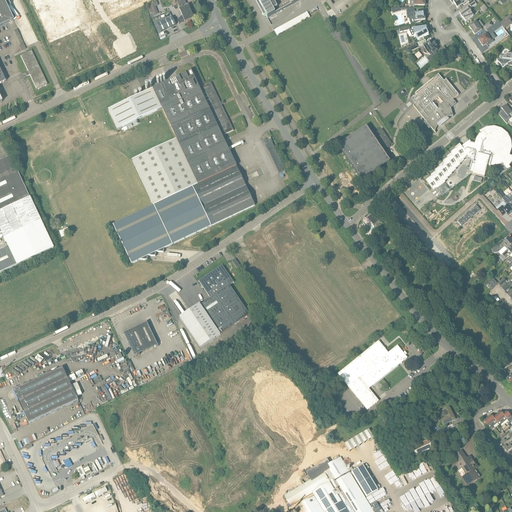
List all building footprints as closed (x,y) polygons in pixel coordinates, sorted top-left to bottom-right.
[(0,0),(0,102),(2,102),(0,98),(0,84),(5,82),(0,70),(0,26),(12,21),(16,18),(7,7),(10,5),(6,0),(0,0)] [(30,0),(45,38),(150,0),(30,0)] [(177,21),(179,24),(180,24),(179,24),(185,22),(194,19),(188,5),(187,6),(184,0),(176,0),(180,8),(179,9),(182,16),(177,21)] [(255,0),(264,16),(266,16),(267,19),(301,0),(255,0)] [(473,0),(467,4),(469,7),(461,13),(462,15),(460,16),(462,19),(463,18),(465,22),(473,16),(471,12),(469,9),(476,4),(473,0)] [(149,4),(151,8),(152,12),(153,14),(158,12),(157,10),(156,7),(158,6),(156,1),(154,2),(149,4)] [(415,23),(415,22),(425,20),(425,16),(423,16),(423,12),(416,13),(414,9),(413,9),(406,9),(407,19),(409,19),(411,25),(415,23)] [(310,18),(307,12),(274,31),(277,36),(310,18)] [(504,29),(511,23),(510,20),(511,18),(511,17),(510,15),(500,23),(504,29)] [(161,32),(176,25),(172,17),(158,24),(161,32)] [(475,35),(482,30),(481,28),(484,26),(480,21),(477,23),(476,22),(469,27),(475,35)] [(486,30),(492,26),(493,26),(490,22),(483,27),(485,31),(486,30)] [(487,46),(493,42),(492,39),(491,40),(488,36),(496,31),(492,26),(486,30),(488,33),(478,40),(481,44),(481,45),(482,45),(482,46),(483,47),(486,44),(487,46)] [(412,30),(414,36),(415,35),(417,40),(428,35),(426,30),(425,27),(426,27),(412,30)] [(432,45),(431,42),(423,46),(424,49),(423,49),(423,50),(423,51),(423,52),(423,53),(424,53),(424,54),(425,54),(426,54),(427,54),(428,54),(430,56),(429,57),(431,59),(429,61),(432,64),(441,57),(438,53),(437,54),(435,52),(437,51),(435,48),(435,47),(433,44),(432,45)] [(411,52),(419,48),(417,43),(406,48),(405,53),(410,54),(411,52)] [(191,55),(189,50),(179,55),(181,59),(191,55)] [(27,76),(29,75),(34,85),(36,90),(47,85),(31,51),(20,56),(28,72),(26,73),(27,76)] [(499,64),(503,68),(507,65),(509,66),(510,67),(511,66),(511,52),(510,53),(506,56),(501,55),(500,61),(496,60),(498,62),(498,63),(499,64)] [(114,224),(129,262),(269,205),(261,187),(248,192),(224,135),(234,131),(223,105),(226,104),(225,101),(221,103),(213,83),(200,88),(195,76),(198,75),(196,71),(168,82),(167,81),(151,87),(151,88),(144,91),(146,94),(109,109),(117,130),(164,111),(176,142),(133,159),(153,208),(114,224)] [(429,129),(431,128),(435,133),(436,133),(435,132),(436,128),(439,125),(442,122),(446,120),(445,118),(449,117),(453,117),(453,116),(451,109),(456,104),(454,101),(453,100),(458,95),(459,95),(451,86),(446,79),(446,80),(445,80),(444,81),(443,80),(441,77),(439,75),(438,75),(439,75),(438,74),(431,80),(430,81),(425,85),(424,86),(415,94),(416,95),(416,96),(411,99),(415,103),(416,104),(415,105),(414,106),(413,106),(425,121),(424,123),(429,129)] [(511,117),(511,113),(506,106),(502,109),(502,110),(501,111),(501,112),(502,112),(499,115),(506,123),(511,117)] [(385,148),(391,144),(381,129),(375,133),(369,124),(363,128),(362,127),(358,130),(359,131),(338,146),(362,181),(383,167),(384,168),(388,165),(387,164),(393,160),(385,148)] [(507,133),(501,129),(494,126),(487,127),(480,131),(481,134),(480,133),(478,136),(476,139),(475,142),(475,143),(474,144),(471,144),(471,143),(469,142),(470,144),(463,149),(462,148),(463,150),(462,150),(459,146),(455,149),(456,150),(451,154),(452,155),(447,159),(448,160),(444,163),(443,163),(444,163),(444,164),(440,168),(440,169),(436,173),(436,174),(432,177),(432,178),(428,182),(429,183),(428,184),(431,188),(433,191),(432,191),(433,192),(433,191),(434,193),(434,194),(437,191),(444,199),(451,193),(445,186),(445,184),(447,183),(446,183),(448,182),(448,181),(450,178),(451,177),(452,176),(454,174),(454,173),(455,173),(455,171),(458,169),(459,168),(459,167),(462,164),(463,163),(463,162),(465,160),(470,161),(471,162),(468,171),(473,172),(472,175),(484,178),(486,173),(487,166),(489,166),(496,166),(502,164),(503,166),(506,171),(507,171),(510,168),(510,169),(510,168),(509,166),(511,162),(511,156),(509,155),(511,148),(511,140),(507,133)] [(265,141),(280,176),(287,173),(272,138),(265,141)] [(0,273),(54,248),(10,156),(0,160),(0,233),(1,233),(7,247),(0,250),(0,273)] [(511,205),(511,196),(508,200),(505,196),(502,199),(507,205),(510,202),(511,205)] [(503,208),(502,206),(497,210),(502,216),(506,214),(508,216),(511,212),(511,211),(507,205),(503,208)] [(367,218),(369,220),(374,225),(379,220),(374,215),(374,216),(372,214),(367,218)] [(507,250),(511,245),(511,241),(509,238),(505,242),(503,239),(491,250),(493,252),(493,253),(498,253),(504,247),(507,250)] [(509,256),(510,256),(511,253),(511,245),(507,250),(502,255),(506,259),(509,256)] [(238,270),(241,268),(235,259),(232,261),(238,270)] [(230,285),(234,283),(222,265),(199,281),(210,298),(200,305),(199,304),(179,318),(200,348),(250,315),(230,285)] [(498,284),(493,279),(488,283),(493,288),(498,284)] [(498,284),(501,288),(507,283),(504,279),(498,284)] [(507,283),(501,288),(505,292),(510,287),(510,286),(507,283)] [(135,356),(158,345),(147,322),(124,333),(135,356)] [(373,386),(403,361),(407,358),(405,355),(406,355),(404,353),(404,354),(397,346),(388,353),(378,341),(338,374),(367,411),(379,401),(369,389),(373,385),(373,386)] [(78,401),(65,372),(63,368),(13,391),(29,424),(78,401)] [(450,411),(444,414),(447,419),(446,420),(441,422),(444,429),(456,423),(450,411)] [(507,420),(503,415),(501,412),(497,415),(503,423),(507,420)] [(509,423),(511,421),(511,422),(511,418),(507,412),(503,415),(507,420),(509,423)] [(497,423),(493,418),(491,415),(487,418),(494,426),(497,424),(497,423)] [(499,426),(500,426),(503,423),(497,415),(493,418),(497,423),(497,424),(499,426)] [(490,430),(494,426),(487,418),(483,422),(490,430)] [(433,435),(434,437),(440,433),(439,432),(439,431),(437,426),(436,427),(434,424),(428,428),(429,428),(426,430),(430,437),(433,435)] [(345,444),(350,452),(374,437),(369,429),(345,444)] [(429,450),(426,444),(425,442),(417,446),(421,454),(429,450)] [(479,478),(473,470),(477,467),(473,461),(472,461),(471,461),(470,461),(469,461),(468,461),(468,460),(467,460),(467,459),(461,451),(455,456),(460,463),(454,467),(458,472),(462,469),(466,474),(461,478),(468,487),(479,478)] [(439,456),(430,461),(432,465),(441,460),(439,456)] [(351,473),(341,457),(330,464),(327,459),(306,472),(311,480),(284,496),(291,507),(313,494),(315,497),(295,508),(297,511),(380,511),(379,511),(381,510),(376,502),(370,506),(365,497),(351,473)] [(66,460),(60,462),(63,469),(68,467),(66,460)] [(74,472),(78,479),(91,472),(87,465),(74,472)] [(364,466),(352,473),(367,497),(379,490),(364,466)] [(107,492),(105,488),(94,494),(96,497),(107,492)] [(96,497),(94,494),(83,499),(85,503),(96,497)]
